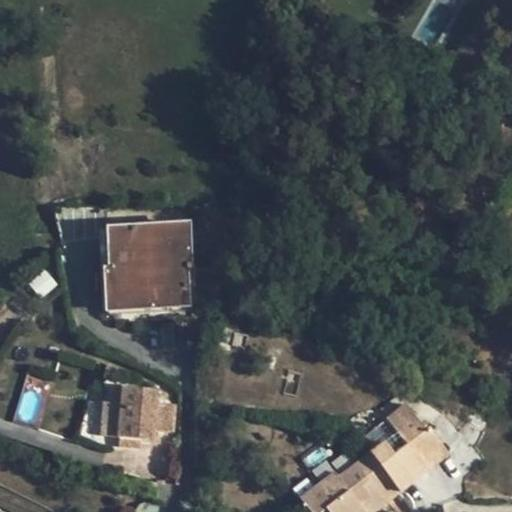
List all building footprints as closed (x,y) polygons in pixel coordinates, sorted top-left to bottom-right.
[(459,57),(476,67),(489,46),(472,36),(462,52),(459,57)] [(411,57),(446,77),(459,57),(462,52),(443,40),(438,49),(422,40),(411,57)] [(463,87),(476,67),(459,57),(446,77),(463,87)] [(186,227),(108,231),(110,268),(104,268),(107,310),(187,307),(185,271),(189,271),(186,227)] [(155,391),(124,388),(120,439),(152,442),(153,430),(172,431),(173,406),(155,404),(155,391)] [(419,460),(441,445),(428,427),(424,429),(404,406),(386,420),(396,433),(370,453),(398,491),(426,470),(419,460)] [(386,420),(360,439),(370,453),(396,433),(386,420)] [(313,474),(320,484),(334,473),(338,477),(370,453),(360,439),(313,474)] [(447,454),(441,445),(419,460),(426,470),(447,454)] [(398,491),(370,453),(338,477),(334,473),(320,484),(300,499),(309,511),(321,511),(328,508),(331,511),(364,511),(362,510),(369,504),(374,509),(398,491)]
